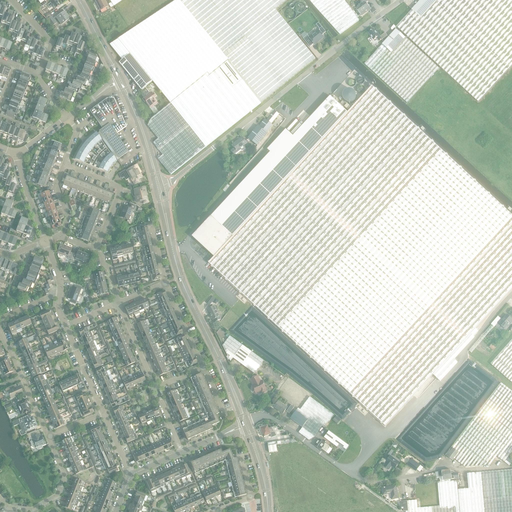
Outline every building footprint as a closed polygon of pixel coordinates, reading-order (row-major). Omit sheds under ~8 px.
[(55,9),(60,5),(56,0),(54,0),(48,5),(50,8),(53,6),(55,9)] [(108,6),(104,0),(94,0),(100,10),(108,6)] [(110,44),(122,60),(130,54),(153,81),(167,99),(171,103),(151,119),(149,124),(148,126),(158,139),(153,143),(163,155),(158,159),(171,175),(172,174),(308,66),(316,59),(308,49),(281,15),(277,10),(276,9),(287,0),(177,0),(171,4),(111,43),(110,44)] [(306,5),(305,3),(304,1),(302,0),(298,0),(297,1),(296,2),(296,3),(295,4),(296,6),(296,7),(297,8),(298,9),(299,9),(301,10),(302,9),(304,9),(304,8),(305,7),(306,5)] [(309,0),(313,4),(340,34),(359,20),(348,4),(344,0),(342,0),(343,0),(342,0),(309,0)] [(368,2),(367,0),(362,0),(363,1),(362,2),(364,4),(357,10),(362,16),(369,10),(367,8),(369,7),(366,3),(368,2)] [(511,0),(442,0),(442,1),(436,2),(426,13),(420,19),(412,10),(396,26),(478,102),(511,65),(511,0)] [(434,0),(421,0),(412,10),(420,19),(426,13),(436,2),(434,0)] [(295,13),(295,11),(294,10),(294,9),(293,9),(292,8),(291,8),(290,8),(289,8),(288,8),(286,9),(286,10),(285,11),(285,12),(285,13),(285,14),(286,16),(287,17),(288,17),(289,18),(290,18),(291,18),(292,17),(294,17),(294,16),(295,15),(295,13)] [(59,16),(56,18),(61,24),(63,23),(69,18),(65,11),(59,15),(59,16)] [(1,22),(6,24),(9,15),(5,13),(4,13),(3,18),(2,18),(1,22)] [(14,17),(9,15),(6,24),(10,26),(11,26),(12,22),(13,22),(14,17)] [(57,23),(52,16),(47,20),(52,27),(54,25),(57,23)] [(8,31),(13,33),(17,23),(13,22),(12,22),(11,26),(10,26),(8,31)] [(22,25),(17,23),(13,33),(18,35),(20,30),(22,25)] [(307,35),(303,38),(308,44),(310,47),(314,44),(315,45),(324,37),(322,35),(326,32),(322,27),(320,29),(319,30),(309,38),(308,36),(307,35)] [(379,42),(387,36),(385,33),(380,37),(377,33),(374,29),(368,33),(374,40),(377,38),(379,42)] [(382,44),(382,45),(391,53),(406,38),(396,29),(382,44)] [(16,39),(21,41),(25,31),(20,30),(18,35),(16,39)] [(30,33),(25,31),(21,41),(26,42),(28,38),(30,33)] [(72,47),(73,44),(77,35),(72,33),(70,38),(68,43),(69,43),(68,45),(72,47)] [(82,37),(77,35),(73,44),(77,46),(78,46),(80,41),(80,42),(82,37)] [(68,45),(69,43),(68,43),(70,38),(65,36),(63,40),(64,40),(62,45),(67,47),(68,45)] [(29,49),(32,40),(28,38),(26,42),(24,47),(23,49),(24,50),(27,51),(28,51),(29,49)] [(60,50),(62,45),(64,40),(63,40),(59,38),(55,48),(60,50)] [(439,68),(406,38),(391,53),(382,45),(365,63),(407,103),(439,68)] [(28,51),(33,53),(33,51),(34,51),(36,46),(38,41),(32,40),(29,49),(28,51)] [(12,43),(7,41),(5,41),(3,48),(5,49),(5,50),(9,52),(12,43)] [(85,43),(80,42),(80,41),(78,46),(77,46),(76,51),(81,53),(85,43)] [(32,55),(37,57),(40,48),(36,46),(34,51),(33,51),(33,53),(32,55)] [(45,49),(40,48),(37,57),(41,58),(45,49)] [(89,54),(87,59),(96,62),(98,57),(89,54)] [(143,89),(153,81),(130,54),(122,60),(119,62),(141,90),(143,89)] [(87,59),(85,63),(94,67),(96,62),(87,59)] [(45,70),(51,72),(52,72),(55,66),(48,63),(45,70)] [(85,63),(83,68),(92,72),(94,67),(85,63)] [(52,72),(55,74),(59,75),(61,68),(55,66),(52,72)] [(10,70),(5,68),(2,77),(7,79),(10,70)] [(61,68),(59,75),(58,77),(61,78),(61,77),(65,79),(68,71),(61,68)] [(83,68),(82,73),(91,76),(92,72),(83,68)] [(22,73),(20,78),(29,81),(31,76),(22,73)] [(89,82),(91,76),(82,73),(80,78),(87,80),(86,81),(89,82)] [(85,85),(86,81),(87,80),(80,78),(77,77),(75,81),(75,82),(82,84),(82,85),(85,85)] [(80,89),(82,85),(82,84),(75,82),(75,81),(73,81),(72,85),(71,86),(78,88),(78,89),(80,89)] [(19,82),(17,87),(25,91),(27,86),(19,82)] [(74,92),(78,94),(80,89),(78,89),(78,88),(71,86),(72,85),(69,84),(67,89),(74,92)] [(214,257),(209,263),(248,299),(385,426),(414,396),(433,375),(437,378),(440,381),(457,362),(454,359),(474,337),(471,334),(511,289),(511,215),(372,86),(348,112),(214,257)] [(17,87),(15,92),(24,95),(25,91),(17,87)] [(72,97),(74,92),(67,89),(65,88),(63,93),(70,96),(72,97)] [(355,96),(354,94),(353,92),(352,91),(351,91),(350,90),(348,91),(347,91),(345,92),(344,93),(344,94),(344,96),(344,98),(344,99),(345,100),(346,100),(347,101),(348,101),(349,101),(351,101),(352,100),(353,100),(354,98),(355,96)] [(303,96),(305,93),(303,91),(301,95),(296,91),(291,98),(294,100),(291,103),(295,106),(297,103),(300,105),(305,98),(303,96)] [(15,92),(13,97),(22,100),(24,95),(15,92)] [(63,93),(61,92),(59,97),(68,101),(70,102),(72,97),(70,96),(63,93)] [(147,97),(144,99),(149,105),(151,108),(154,106),(158,103),(154,98),(156,96),(153,93),(151,95),(151,94),(149,92),(146,95),(147,97)] [(204,234),(199,240),(208,248),(206,250),(214,257),(348,112),(330,96),(293,136),(286,129),(267,150),(270,152),(211,216),(214,219),(202,232),(204,234)] [(13,97),(11,101),(20,105),(22,100),(13,97)] [(37,104),(44,107),(47,100),(40,98),(38,101),(32,99),(31,102),(37,104)] [(107,99),(90,111),(101,127),(103,129),(99,132),(98,133),(114,156),(117,160),(119,159),(129,152),(125,148),(116,134),(126,127),(113,99),(107,99)] [(11,101),(9,106),(18,109),(20,105),(11,101)] [(37,104),(35,111),(42,113),(44,107),(37,104)] [(8,108),(7,111),(16,114),(18,114),(19,111),(18,110),(18,109),(9,106),(7,106),(6,108),(8,108)] [(272,123),(279,114),(274,110),(267,120),(272,123)] [(6,114),(4,113),(4,115),(14,119),(16,114),(7,111),(6,114)] [(35,119),(39,120),(42,113),(35,111),(33,114),(32,113),(30,118),(35,120),(35,119)] [(49,116),(42,113),(39,120),(46,123),(49,116)] [(257,146),(260,142),(273,125),(272,125),(265,119),(259,126),(258,126),(248,138),(254,143),(257,146)] [(3,134),(8,136),(12,127),(7,125),(3,134)] [(8,136),(13,138),(16,129),(12,127),(8,136)] [(13,138),(17,140),(21,130),(16,129),(13,138)] [(26,132),(21,130),(17,140),(22,142),(23,141),(25,142),(28,135),(25,134),(26,132)] [(97,144),(101,141),(95,132),(90,136),(97,144)] [(97,144),(90,136),(86,140),(94,147),(97,144)] [(233,145),(235,148),(231,150),(234,154),(241,149),(240,148),(247,143),(242,137),(233,145)] [(83,144),(91,151),(94,147),(86,140),(83,144)] [(52,142),(50,146),(59,150),(61,145),(52,142)] [(79,149),(88,155),(91,151),(83,144),(79,149)] [(88,155),(79,149),(77,154),(86,159),(88,155)] [(116,161),(110,153),(105,158),(112,165),(116,161)] [(45,159),(54,162),(56,158),(47,154),(45,154),(44,158),(45,159)] [(86,159),(77,154),(74,160),(83,163),(86,159)] [(112,165),(105,158),(101,163),(110,168),(112,165)] [(110,168),(101,163),(98,169),(107,173),(110,168)] [(40,171),(50,175),(51,171),(42,167),(41,166),(39,170),(40,171)] [(137,180),(142,177),(140,174),(140,175),(139,173),(135,166),(127,171),(128,171),(131,177),(133,182),(134,185),(135,184),(139,182),(137,180)] [(10,173),(5,171),(4,175),(3,175),(2,180),(6,182),(7,182),(8,177),(9,177),(10,173)] [(13,179),(9,177),(8,177),(7,182),(6,182),(5,186),(9,188),(10,188),(11,184),(12,184),(13,179)] [(45,188),(46,183),(37,179),(35,184),(45,188)] [(16,185),(12,184),(11,184),(10,188),(9,188),(8,192),(13,194),(16,185)] [(143,204),(148,202),(147,199),(144,188),(134,190),(135,194),(136,193),(137,197),(136,197),(138,202),(142,201),(143,204)] [(6,200),(3,207),(9,209),(10,209),(10,210),(13,203),(6,200)] [(134,210),(135,207),(129,204),(127,207),(125,206),(120,217),(128,220),(132,209),(134,210)] [(1,214),(8,216),(10,209),(9,209),(3,207),(1,214)] [(89,213),(88,213),(98,217),(100,213),(89,208),(88,208),(88,209),(87,211),(87,212),(88,212),(89,213)] [(17,212),(10,210),(10,209),(8,216),(14,219),(17,212)] [(88,213),(87,217),(96,221),(98,217),(88,213)] [(85,216),(83,220),(95,225),(96,221),(87,217),(85,216)] [(21,218),(19,224),(24,227),(24,226),(26,227),(28,220),(21,218)] [(61,226),(59,218),(51,221),(52,226),(56,225),(57,227),(61,226)] [(82,225),(93,229),(95,225),(83,220),(81,225),(82,225)] [(16,231),(23,234),(26,227),(24,226),(24,227),(19,224),(16,231)] [(80,229),(82,230),(92,233),(93,229),(82,225),(80,229)] [(32,229),(26,227),(23,234),(29,236),(30,235),(33,236),(34,234),(31,233),(32,229)] [(82,230),(80,234),(90,238),(92,233),(82,230)] [(80,234),(79,233),(77,238),(88,242),(90,238),(80,234)] [(1,241),(8,243),(11,236),(4,234),(1,241)] [(17,239),(11,236),(8,243),(15,246),(17,239)] [(67,258),(71,260),(73,253),(70,252),(71,250),(65,247),(65,246),(61,245),(58,252),(65,255),(68,257),(67,258)] [(73,253),(71,260),(70,261),(74,262),(75,260),(85,264),(89,255),(78,251),(77,255),(73,253)] [(35,257),(33,262),(42,265),(44,260),(35,257)] [(0,269),(5,271),(9,262),(4,260),(0,269)] [(5,271),(10,273),(13,264),(9,262),(5,271)] [(33,262),(31,266),(40,270),(42,265),(33,262)] [(18,266),(13,264),(10,273),(15,275),(18,266)] [(31,266),(29,271),(38,274),(40,270),(31,266)] [(29,271),(27,276),(36,279),(38,274),(29,271)] [(93,280),(95,280),(104,278),(103,272),(91,275),(93,280)] [(125,287),(122,277),(122,275),(116,276),(119,287),(122,286),(122,288),(125,287)] [(34,284),(36,279),(27,276),(26,280),(25,281),(31,283),(34,284)] [(29,288),(31,283),(25,281),(26,280),(23,279),(21,284),(27,287),(29,288)] [(25,292),(27,287),(21,284),(19,283),(17,288),(25,292)] [(71,292),(68,298),(71,300),(70,303),(75,304),(76,301),(79,294),(81,295),(84,288),(75,285),(74,288),(72,287),(70,292),(71,292)] [(156,294),(158,299),(166,296),(164,291),(156,294)] [(168,300),(166,296),(158,299),(160,304),(168,300)] [(207,304),(210,306),(213,301),(214,302),(216,299),(212,297),(211,299),(207,304)] [(145,299),(140,301),(144,309),(149,307),(145,299)] [(170,305),(168,300),(160,304),(162,309),(170,305)] [(140,301),(135,303),(139,311),(144,309),(140,301)] [(140,313),(139,311),(135,303),(130,305),(134,314),(135,315),(140,313)] [(129,316),(134,314),(130,305),(125,308),(129,316)] [(172,310),(170,305),(162,309),(164,313),(172,310)] [(214,323),(221,319),(214,307),(208,310),(214,323)] [(231,330),(250,347),(258,339),(265,346),(270,341),(274,345),(282,337),(251,308),(231,330)] [(174,314),(172,310),(164,313),(166,318),(174,314)] [(40,314),(42,319),(50,316),(48,311),(40,314)] [(176,319),(174,314),(166,318),(168,323),(176,319)] [(502,320),(501,319),(498,323),(504,329),(507,326),(508,326),(511,321),(511,319),(507,315),(502,320)] [(28,316),(23,318),(26,326),(31,324),(28,316)] [(42,319),(44,324),(52,321),(50,316),(42,319)] [(498,323),(501,319),(498,316),(491,324),(491,325),(469,351),(472,353),(475,348),(477,350),(480,345),(479,344),(494,327),(498,323)] [(23,318),(18,320),(21,328),(26,326),(23,318)] [(107,321),(110,326),(118,323),(116,318),(107,321)] [(178,324),(176,319),(168,323),(170,327),(178,324)] [(21,329),(21,328),(18,320),(13,322),(17,332),(22,330),(21,329)] [(139,329),(147,325),(149,324),(147,320),(137,324),(139,329)] [(54,326),(52,321),(44,324),(46,329),(54,326)] [(17,332),(13,322),(8,325),(12,335),(17,332)] [(120,328),(118,323),(110,326),(112,331),(120,328)] [(180,328),(178,324),(170,327),(172,332),(180,328)] [(139,329),(141,333),(149,330),(147,325),(139,329)] [(57,331),(54,326),(46,329),(49,334),(57,331)] [(79,331),(81,336),(89,332),(87,327),(79,331)] [(122,333),(120,328),(112,331),(114,336),(122,333)] [(180,328),(172,332),(171,332),(171,333),(172,337),(173,337),(174,336),(174,337),(182,333),(180,328)] [(141,333),(143,338),(151,335),(149,330),(141,333)] [(91,331),(89,332),(81,336),(83,340),(92,336),(93,336),(91,331)] [(115,342),(116,341),(124,338),(122,333),(114,336),(112,337),(115,342)] [(143,338),(145,343),(153,339),(151,335),(143,338)] [(176,344),(177,344),(185,340),(183,335),(175,339),(174,339),(174,340),(175,344),(176,344)] [(83,340),(85,345),(93,342),(94,341),(92,336),(83,340)] [(228,338),(223,345),(223,347),(231,361),(233,358),(242,365),(255,374),(264,361),(251,352),(242,345),(230,336),(228,338)] [(116,341),(118,346),(126,343),(124,338),(116,341)] [(18,342),(20,347),(28,344),(26,339),(18,342)] [(58,341),(59,343),(63,353),(66,352),(65,350),(68,349),(63,339),(58,341)] [(145,343),(147,347),(155,344),(153,339),(145,343)] [(511,339),(491,364),(511,381),(511,339)] [(177,344),(180,348),(188,344),(185,340),(177,344)] [(85,345),(87,350),(95,346),(93,342),(85,345)] [(59,343),(54,345),(58,353),(61,352),(61,354),(63,353),(59,343)] [(118,346),(120,351),(128,347),(126,343),(118,346)] [(155,344),(147,347),(149,352),(159,348),(157,343),(155,344)] [(20,347),(22,352),(30,349),(28,344),(20,347)] [(180,348),(182,353),(190,349),(188,344),(180,348)] [(54,345),(49,347),(54,357),(56,356),(55,355),(58,353),(54,345)] [(87,350),(89,354),(98,350),(99,350),(97,346),(95,346),(87,350)] [(51,358),(54,357),(49,347),(44,350),(48,358),(51,357),(51,358)] [(120,351),(122,356),(131,352),(128,347),(120,351)] [(161,352),(159,348),(149,352),(151,357),(159,353),(161,352)] [(22,352),(24,357),(33,354),(30,349),(22,352)] [(182,353),(184,357),(192,354),(190,349),(182,353)] [(89,354),(91,359),(99,356),(98,353),(99,352),(98,350),(89,354)] [(122,356),(125,361),(133,357),(131,352),(122,356)] [(35,353),(33,354),(24,357),(27,362),(35,358),(37,357),(35,353)] [(151,357),(153,362),(161,358),(159,353),(151,357)] [(184,357),(186,362),(194,358),(192,354),(184,357)] [(91,359),(93,364),(101,360),(99,356),(91,359)] [(135,362),(133,357),(125,361),(127,366),(135,362)] [(37,363),(35,358),(27,362),(29,367),(37,363)] [(153,362),(155,366),(163,363),(161,358),(153,362)] [(197,363),(194,358),(186,362),(185,363),(187,367),(197,363)] [(2,359),(1,360),(0,359),(0,365),(2,369),(11,365),(8,360),(3,362),(2,359)] [(103,365),(101,360),(93,364),(95,369),(103,365)] [(37,364),(37,363),(29,367),(31,372),(39,368),(38,366),(37,364)] [(155,366),(157,371),(165,367),(163,363),(155,366)] [(13,371),(11,365),(2,369),(4,375),(1,377),(2,380),(10,376),(8,373),(13,371)] [(98,375),(106,371),(108,370),(106,366),(96,370),(98,375)] [(168,372),(165,367),(157,371),(159,376),(168,372)] [(41,373),(39,368),(31,372),(33,377),(41,373)] [(108,376),(106,371),(98,375),(100,380),(108,376)] [(142,372),(137,374),(141,384),(143,383),(142,382),(145,380),(142,372)] [(216,415),(219,413),(217,410),(217,409),(216,407),(213,400),(213,399),(212,397),(211,397),(208,390),(209,389),(208,387),(207,387),(204,380),(205,380),(203,377),(201,373),(190,378),(208,418),(183,429),(187,440),(191,438),(192,439),(194,438),(194,437),(201,434),(204,433),(211,429),(211,430),(213,429),(211,426),(219,422),(216,415)] [(79,374),(74,377),(77,385),(83,383),(79,374)] [(139,385),(141,384),(137,374),(132,376),(136,385),(138,384),(139,385)] [(34,379),(36,384),(44,380),(42,375),(34,379)] [(110,381),(108,376),(100,380),(102,384),(110,381)] [(129,389),(132,388),(126,376),(124,377),(126,379),(123,381),(126,389),(129,388),(129,389)] [(128,376),(126,376),(132,388),(134,387),(133,386),(136,385),(132,376),(129,378),(129,376),(128,376)] [(260,382),(258,376),(251,379),(255,387),(253,388),(256,394),(261,391),(262,393),(266,391),(265,389),(266,388),(263,381),(260,382)] [(74,377),(69,379),(72,387),(77,385),(74,377)] [(69,379),(64,381),(68,389),(72,387),(69,379)] [(36,384),(38,389),(47,385),(49,384),(47,380),(44,380),(36,384)] [(62,391),(68,389),(64,381),(59,383),(62,391)] [(112,385),(110,381),(102,384),(104,389),(112,385)] [(511,391),(501,383),(453,448),(459,452),(454,459),(464,467),(490,465),(494,461),(497,456),(504,462),(506,460),(511,453),(511,452),(511,391)] [(11,399),(23,393),(20,386),(17,387),(16,384),(5,389),(6,392),(8,391),(11,399)] [(49,390),(47,385),(38,389),(41,394),(49,390)] [(114,390),(112,385),(104,389),(106,394),(114,390)] [(51,389),(49,390),(41,394),(43,399),(51,395),(53,394),(51,389)] [(116,395),(114,390),(106,394),(108,398),(116,395)] [(167,393),(169,398),(177,395),(179,394),(178,392),(177,393),(175,390),(167,393)] [(76,402),(78,401),(86,398),(84,393),(74,397),(76,402)] [(53,400),(51,395),(43,399),(45,404),(53,400)] [(118,399),(116,395),(108,398),(110,403),(118,399)] [(169,398),(171,403),(179,399),(177,395),(169,398)] [(296,411),(308,420),(302,428),(299,433),(308,439),(309,440),(315,436),(322,426),(324,428),(334,415),(310,397),(308,400),(300,410),(298,408),(296,411)] [(13,405),(15,409),(16,409),(18,408),(19,409),(22,414),(21,414),(30,410),(28,405),(27,405),(25,400),(26,400),(25,399),(22,401),(20,398),(11,402),(13,405)] [(88,403),(86,398),(78,401),(80,406),(88,403)] [(120,404),(118,399),(110,403),(112,408),(120,404)] [(171,403),(173,407),(181,404),(179,399),(171,403)] [(55,405),(53,400),(45,404),(47,409),(55,405)] [(283,413),(287,408),(279,402),(274,407),(283,413)] [(78,407),(80,412),(90,408),(88,403),(80,406),(78,407)] [(173,407),(175,412),(183,409),(181,404),(173,407)] [(47,409),(49,414),(57,410),(55,405),(47,409)] [(113,410),(115,414),(123,411),(121,406),(113,410)] [(92,413),(90,408),(80,412),(82,417),(92,413)] [(157,408),(152,410),(156,418),(161,416),(157,408)] [(175,412),(177,417),(185,413),(183,409),(175,412)] [(49,414),(51,419),(60,415),(57,410),(49,414)] [(152,410),(148,412),(151,420),(156,418),(152,410)] [(125,416),(123,411),(115,414),(117,419),(125,416)] [(296,411),(290,419),(292,420),(302,428),(308,420),(296,411)] [(146,422),(151,420),(148,412),(143,414),(146,422)] [(188,418),(185,413),(177,417),(179,422),(188,418)] [(142,424),(146,422),(143,414),(138,416),(142,424)] [(54,424),(62,420),(64,419),(63,417),(61,418),(60,415),(51,419),(54,424)] [(336,415),(333,420),(338,424),(342,419),(336,415)] [(28,431),(37,427),(33,416),(29,418),(27,416),(18,419),(18,420),(20,423),(20,424),(24,422),(26,426),(25,427),(26,429),(27,430),(28,431)] [(117,419),(119,424),(127,420),(125,416),(117,419)] [(64,419),(62,420),(54,424),(56,429),(66,424),(64,419)] [(119,424),(121,428),(129,425),(127,420),(119,424)] [(90,429),(92,434),(100,430),(98,425),(90,429)] [(131,430),(129,425),(121,428),(123,433),(131,430)] [(276,436),(275,432),(274,433),(272,427),(268,428),(267,426),(261,429),(264,438),(265,437),(271,434),(272,438),(276,436)] [(133,429),(131,430),(123,433),(125,438),(135,434),(133,429)] [(41,446),(45,444),(41,436),(39,437),(36,430),(26,435),(28,439),(32,437),(33,440),(32,440),(35,448),(36,448),(37,449),(42,447),(41,446)] [(92,434),(94,439),(102,435),(100,430),(92,434)] [(324,437),(344,452),(349,445),(328,431),(324,437)] [(137,438),(135,434),(125,438),(127,443),(137,438)] [(94,439),(96,444),(104,440),(102,435),(94,439)] [(61,441),(63,446),(73,442),(71,437),(61,441)] [(170,438),(165,440),(169,449),(172,448),(171,447),(174,446),(170,438)] [(315,446),(320,449),(321,448),(326,452),(330,447),(319,439),(315,446)] [(96,444),(98,449),(107,445),(104,440),(96,444)] [(167,450),(169,449),(165,440),(161,442),(164,450),(167,449),(167,450)] [(75,446),(73,442),(63,446),(65,451),(74,447),(73,447),(74,447),(75,446)] [(162,451),(164,450),(161,442),(156,444),(160,453),(162,452),(162,451)] [(276,442),(268,443),(269,453),(277,452),(276,442)] [(158,454),(160,453),(156,444),(151,446),(155,454),(157,453),(158,454)] [(97,450),(99,455),(109,450),(107,445),(98,449),(97,450)] [(152,455),(155,454),(151,446),(146,448),(151,457),(153,456),(152,455)] [(65,451),(67,456),(76,452),(74,447),(65,451)] [(148,458),(151,457),(146,448),(142,450),(145,458),(148,457),(148,458)] [(453,448),(447,456),(453,460),(454,459),(459,452),(453,448)] [(234,498),(246,495),(245,490),(246,490),(245,488),(244,488),(242,480),(243,480),(242,477),(240,470),(240,469),(240,467),(239,467),(237,459),(238,459),(237,457),(234,458),(230,449),(222,452),(221,450),(217,451),(216,451),(214,452),(207,456),(207,455),(204,456),(204,457),(197,460),(197,459),(194,460),(194,461),(190,463),(195,474),(225,461),(234,498)] [(111,455),(109,450),(99,455),(101,460),(111,455)] [(143,459),(145,458),(142,450),(137,452),(141,462),(144,461),(143,459)] [(67,456),(70,460),(78,457),(76,452),(67,456)] [(139,462),(141,462),(137,452),(132,454),(136,462),(139,461),(139,462)] [(101,460),(103,465),(113,460),(111,455),(101,460)] [(394,469),(399,462),(390,456),(386,462),(386,463),(384,466),(388,470),(391,466),(394,469)] [(70,460),(72,465),(80,461),(78,457),(70,460)] [(411,458),(407,465),(416,471),(417,470),(420,466),(421,465),(411,458)] [(105,470),(107,469),(115,465),(113,460),(103,465),(105,470)] [(72,465),(74,470),(82,466),(80,461),(72,465)] [(118,470),(115,465),(107,469),(109,474),(110,476),(116,474),(115,471),(118,470)] [(186,465),(181,467),(185,475),(190,473),(186,465)] [(82,467),(82,466),(74,470),(76,474),(84,471),(84,470),(86,469),(85,466),(84,466),(82,467)] [(185,477),(185,475),(181,467),(176,469),(181,479),(185,477)] [(176,481),(181,479),(176,469),(171,471),(175,479),(176,481)] [(408,511),(406,511),(405,511),(511,511),(511,469),(510,470),(497,471),(467,474),(468,484),(468,489),(467,489),(458,490),(457,481),(454,481),(440,482),(438,482),(437,482),(440,506),(427,507),(420,508),(420,502),(417,502),(417,500),(412,501),(407,501),(407,503),(407,504),(408,511)] [(438,472),(435,472),(436,476),(437,476),(437,479),(439,479),(440,479),(440,481),(451,479),(451,472),(450,470),(441,471),(438,472)] [(170,481),(175,479),(171,471),(166,473),(170,481)] [(165,484),(170,481),(166,473),(161,475),(165,484)] [(163,484),(165,484),(161,475),(156,478),(160,486),(161,486),(161,487),(162,487),(163,486),(163,485),(163,484)] [(160,486),(156,478),(151,480),(156,490),(161,488),(160,486)] [(76,479),(74,483),(82,487),(84,482),(76,479)] [(108,480),(106,485),(115,488),(117,484),(108,480)] [(151,492),(156,490),(151,480),(146,482),(151,492)] [(74,483),(72,488),(80,491),(82,487),(74,483)] [(396,485),(385,488),(385,487),(382,488),(384,495),(391,494),(392,499),(399,498),(396,485)] [(203,493),(206,501),(220,495),(217,487),(203,493)] [(104,489),(102,493),(112,497),(114,493),(104,489)] [(137,492),(135,497),(143,501),(145,495),(137,492)] [(199,492),(195,494),(199,504),(204,502),(199,492)] [(77,501),(78,496),(70,493),(68,498),(77,501)] [(102,493),(101,498),(110,502),(112,497),(102,493)] [(194,506),(199,504),(195,494),(193,495),(192,495),(191,496),(190,496),(191,498),(194,506)] [(141,506),(143,501),(135,497),(133,502),(141,506)] [(75,506),(77,501),(68,498),(66,502),(75,506)] [(101,498),(99,502),(108,506),(110,502),(101,498)] [(180,500),(181,502),(185,510),(190,508),(186,500),(185,498),(180,500)] [(191,498),(186,500),(190,508),(194,506),(191,498)] [(403,501),(399,502),(399,504),(400,508),(404,507),(404,511),(406,511),(408,511),(407,504),(407,503),(407,501),(406,501),(403,501)] [(73,511),(75,506),(66,502),(65,507),(73,511)] [(99,502),(97,507),(107,511),(108,506),(99,502)] [(143,506),(141,506),(133,502),(131,507),(139,511),(141,511),(143,506)] [(181,502),(177,504),(180,511),(181,511),(185,510),(181,502)]
